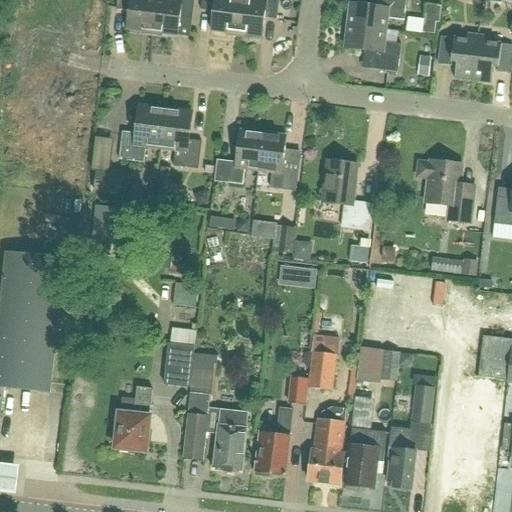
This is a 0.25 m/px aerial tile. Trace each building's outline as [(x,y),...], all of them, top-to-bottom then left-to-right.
[(156,0),(117,0),(116,12),(129,14),(127,32),(152,35),(156,0)] [(171,0),(171,2),(157,0),(156,0),(152,35),(178,39),(180,24),(191,25),(192,22),(193,22),(195,0),(171,0)] [(241,1),(236,0),(202,0),(201,13),(213,15),(211,33),(237,36),(241,1)] [(240,0),(241,1),(237,36),(262,39),(265,21),(277,22),(279,0),(240,0)] [(407,0),(378,0),(378,9),(350,6),(348,28),(386,33),(387,21),(404,23),(407,0)] [(428,5),(424,34),(436,35),(438,23),(441,23),(443,7),(428,5)] [(348,28),(345,50),(372,54),(370,72),(398,75),(401,47),(384,45),(386,33),(348,28)] [(456,65),(454,81),(472,83),(478,38),(468,37),(467,43),(442,40),(439,67),(451,69),(452,64),(456,65)] [(472,83),(490,85),(492,69),(497,70),(496,74),(509,76),(511,50),(511,48),(487,45),(488,40),(478,38),(472,83)] [(421,58),(419,75),(429,76),(431,59),(421,58)] [(166,112),(139,108),(136,135),(123,134),(119,162),(144,165),(146,148),(161,150),(166,112)] [(161,150),(175,152),(173,169),(199,172),(202,144),(189,142),(192,115),(166,112),(161,150)] [(263,136),(239,133),(235,170),(232,170),(230,186),(244,188),(246,172),(258,173),(263,136)] [(258,173),(272,175),(270,191),(283,193),(285,176),(282,176),(287,139),(263,136),(258,173)] [(420,180),(428,181),(425,205),(449,208),(447,223),(471,226),(475,196),(476,189),(460,187),(463,167),(452,166),(449,162),(444,161),(440,164),(430,163),(430,164),(422,163),(417,167),(416,176),(420,180)] [(328,163),(323,205),(345,207),(342,229),(370,233),(373,207),(353,205),(358,167),(328,163)] [(100,171),(96,193),(122,197),(126,172),(110,170),(110,172),(100,171)] [(511,194),(511,200),(497,199),(494,225),(511,227),(511,194)] [(99,206),(94,254),(113,256),(118,207),(99,206)] [(237,224),(236,231),(248,233),(250,222),(242,220),(237,224)] [(294,256),(297,229),(285,227),(281,254),(294,256)] [(368,250),(352,248),(350,262),(366,264),(368,250)] [(395,254),(391,250),(383,249),(382,261),(394,262),(395,254)] [(0,421),(2,401),(4,401),(6,389),(51,394),(66,261),(6,255),(0,310),(0,421)] [(464,262),(463,276),(476,278),(478,263),(464,262)] [(316,272),(281,268),(279,286),(314,290),(316,272)] [(418,302),(421,278),(373,272),(370,296),(418,302)] [(480,282),(479,290),(493,291),(494,283),(480,282)] [(175,285),(173,306),(194,308),(196,287),(175,285)] [(316,336),(311,389),(336,391),(341,339),(316,336)] [(479,379),(479,380),(495,382),(511,384),(511,341),(484,338),(479,379)] [(195,349),(169,346),(165,386),(190,389),(195,349)] [(399,382),(402,354),(387,352),(383,381),(399,382)] [(406,367),(411,362),(412,356),(403,355),(402,367),(406,367)] [(195,356),(191,392),(184,460),(203,463),(206,433),(218,435),(214,472),(242,475),(249,415),(222,412),(213,398),(218,359),(195,356)] [(294,378),(291,404),(308,406),(310,380),(294,378)] [(119,416),(115,450),(146,454),(153,391),(137,389),(122,387),(119,416)] [(418,387),(414,424),(433,426),(437,389),(418,387)] [(351,431),(371,433),(375,402),(355,399),(351,431)] [(312,451),(308,484),(339,487),(348,409),(334,407),(324,412),(323,424),(320,423),(317,452),(312,451)] [(259,434),(254,474),(285,478),(293,412),(280,410),(276,436),(259,434)] [(503,438),(501,451),(508,452),(510,439),(511,426),(504,425),(503,438)] [(411,491),(415,453),(407,452),(410,432),(391,430),(387,459),(391,460),(388,484),(393,484),(393,489),(411,491)] [(351,431),(345,488),(375,491),(378,464),(382,464),(386,435),(371,433),(351,431)] [(0,464),(0,492),(15,494),(18,466),(0,464)]
